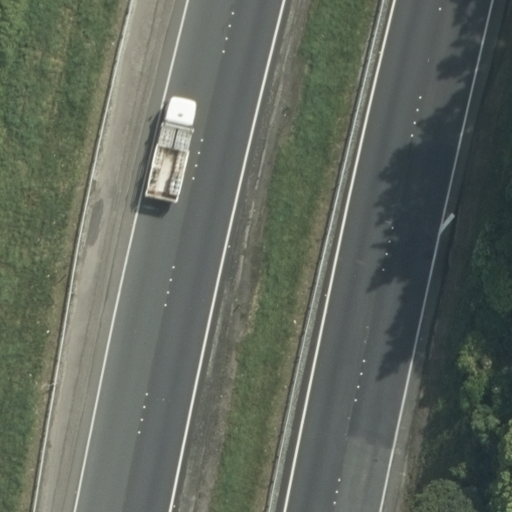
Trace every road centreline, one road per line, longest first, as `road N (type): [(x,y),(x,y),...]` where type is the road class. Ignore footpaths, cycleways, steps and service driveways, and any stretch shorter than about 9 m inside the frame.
road 1 (motorway): [(122,511),(241,0)]
road 2 (motorway): [(442,0),(334,511)]
